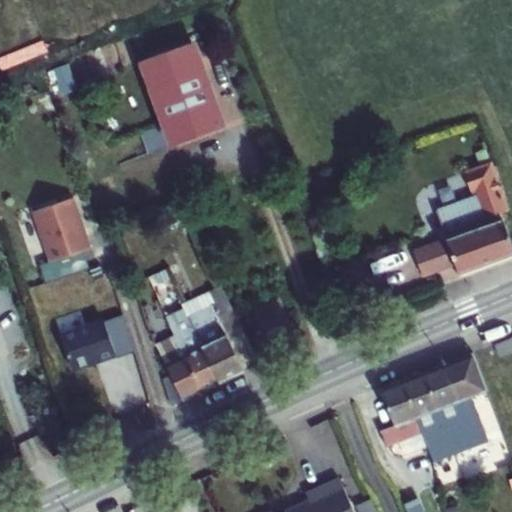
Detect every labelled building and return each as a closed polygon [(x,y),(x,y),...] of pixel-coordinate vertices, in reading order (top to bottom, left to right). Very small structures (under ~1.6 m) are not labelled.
[(143,60),(173,142),(220,125),(208,92),(190,43),(143,60)] [(167,145),(160,126),(141,134),(148,153),(167,145)] [(486,218),(501,213),(508,211),(491,163),(465,172),(472,191),(476,189),(478,195),(486,218)] [(503,219),(501,213),(486,218),(478,195),(436,210),(446,239),(503,219)] [(51,261),(84,250),(91,248),(83,227),(73,197),(34,211),(51,261)] [(159,225),(184,217),(179,202),(154,210),(159,225)] [(511,243),(503,219),(446,239),(455,262),(458,273),(484,264),(511,253),(511,243)] [(422,274),(455,262),(446,239),(413,251),(422,274)] [(46,281),(90,266),(84,250),(51,261),(40,265),(46,281)] [(169,279),(165,269),(152,275),(156,284),(169,279)] [(225,298),(220,287),(183,305),(184,308),(188,316),(212,304),(225,298)] [(227,334),(245,370),(259,364),(225,298),(212,304),(227,334)] [(203,346),(227,334),(212,304),(188,316),(203,346)] [(186,355),(203,346),(188,316),(184,308),(167,317),(176,336),(186,355)] [(122,315),(105,321),(116,353),(133,347),(122,315)] [(61,336),(72,368),(103,358),(116,353),(105,321),(61,336)] [(245,370),(227,334),(203,346),(220,382),(237,374),(245,370)] [(165,365),(186,355),(176,336),(156,346),(165,365)] [(499,357),(511,352),(511,339),(495,346),(499,357)] [(220,382),(203,346),(186,355),(202,390),(211,386),(220,382)] [(445,364),(460,400),(472,397),(487,391),(472,353),(458,358),(445,364)] [(202,390),(186,355),(165,365),(170,375),(183,400),(191,396),(202,390)] [(423,372),(437,409),(460,400),(445,364),(427,370),(423,372)] [(416,417),(437,409),(423,372),(402,380),(416,417)] [(172,405),(183,400),(170,375),(163,379),(172,405)] [(394,425),(416,417),(402,380),(391,384),(380,389),(394,425)] [(472,397),(460,400),(475,443),(488,438),(472,397)] [(475,443),(460,400),(437,409),(453,451),(475,443)] [(453,451),(437,409),(416,417),(422,432),(432,460),(453,451)] [(422,432),(416,417),(394,425),(380,430),(387,447),(422,432)] [(267,511),(355,511),(339,477),(306,492),(309,499),(280,511),(275,511),(274,509),(267,511)] [(405,503),(408,511),(424,511),(419,497),(405,503)] [(376,511),(371,500),(357,506),(360,511),(376,511)]
